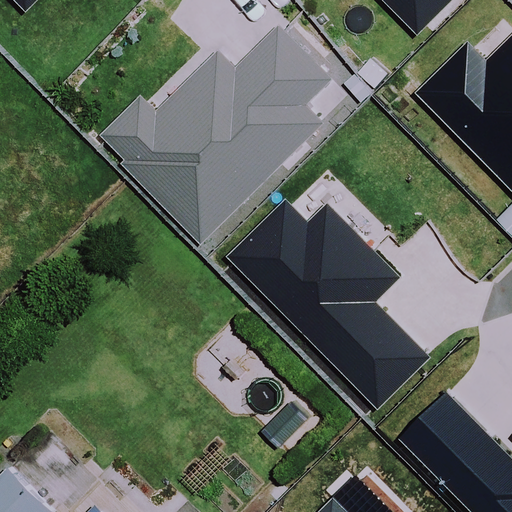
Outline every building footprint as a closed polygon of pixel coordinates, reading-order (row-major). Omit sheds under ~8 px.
[(24,0),(33,8),(41,0),(24,0)] [(392,0),(424,32),(456,0),(392,0)] [(148,95),(108,135),(132,159),(130,162),(207,240),(327,122),(310,105),(337,78),(286,26),(241,70),(223,53),(164,111),(148,95)] [(474,44),(426,91),(511,178),(511,43),(493,63),(474,44)] [(292,200),(236,256),(385,406),(435,357),(379,300),(403,277),(334,207),(316,224),(292,200)] [(511,511),(511,452),(453,393),(407,437),(481,511),(511,511)] [(0,511),(53,511),(12,471),(0,482),(0,511)] [(353,511),(341,499),(327,511),(353,511)]
